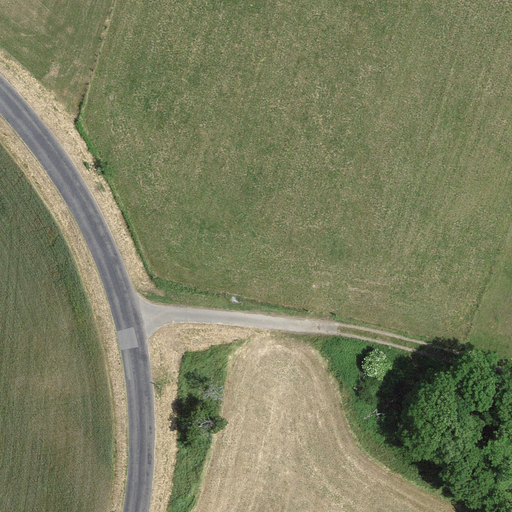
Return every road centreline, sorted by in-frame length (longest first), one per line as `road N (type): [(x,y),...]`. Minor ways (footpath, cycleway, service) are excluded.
road 1 (unclassified): [(130,511),(136,396),(122,312),(73,196),(0,98)]
road 2 (track): [(334,327),(122,312)]
